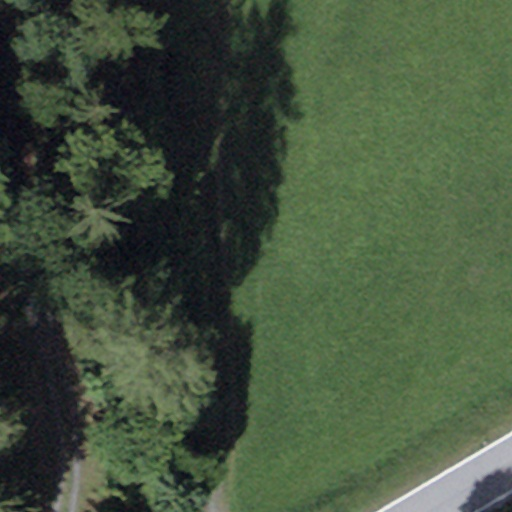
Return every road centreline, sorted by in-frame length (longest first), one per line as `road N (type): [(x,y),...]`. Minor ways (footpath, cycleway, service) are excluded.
road 1 (track): [(63,511),(71,467),(66,404),(16,184),(18,0)]
road 2 (track): [(226,511),(206,140),(219,0)]
